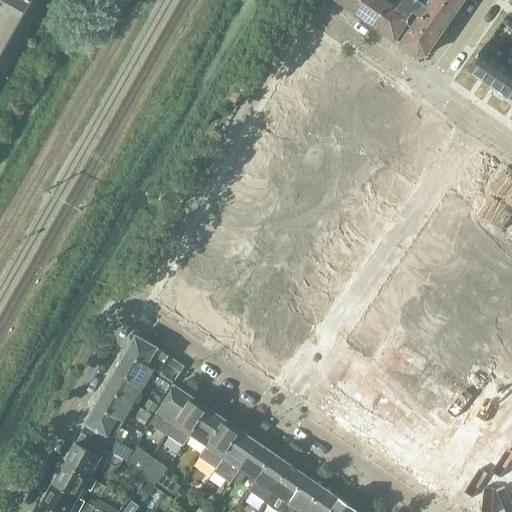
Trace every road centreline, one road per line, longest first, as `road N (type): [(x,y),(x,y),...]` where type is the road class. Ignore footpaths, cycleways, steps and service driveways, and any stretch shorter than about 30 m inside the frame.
road 1 (residential): [(133,304),(301,1),(427,91)]
road 2 (residential): [(428,511),(133,304)]
road 3 (unknown): [(475,125),(292,416)]
road 4 (residential): [(18,511),(133,304)]
